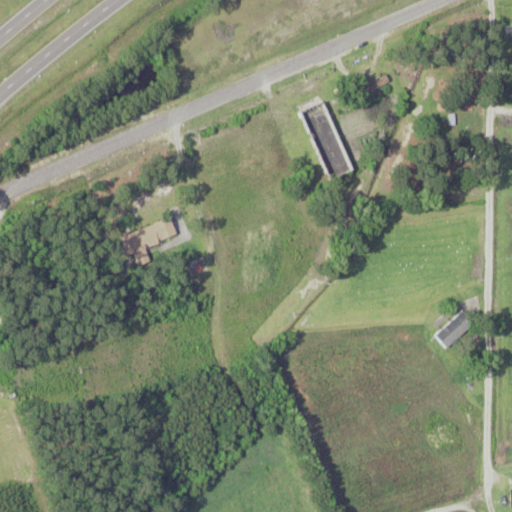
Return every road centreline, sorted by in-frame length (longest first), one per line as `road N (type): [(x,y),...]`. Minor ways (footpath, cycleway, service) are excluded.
road 1 (residential): [(0,194),(435,0)]
road 2 (trunk): [(0,85),(112,0)]
